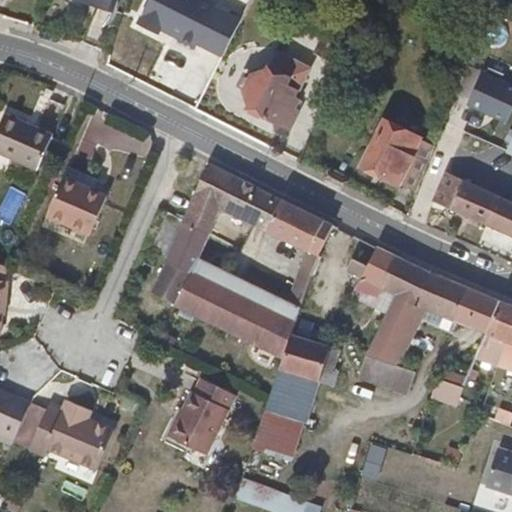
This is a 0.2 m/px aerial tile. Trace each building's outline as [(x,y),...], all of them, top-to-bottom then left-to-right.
[(104,0),(53,0),(53,5),(100,17),(104,0)] [(144,0),(137,16),(221,57),(244,10),(223,0),(144,0)] [(313,10),(294,1),(289,12),(307,22),(313,10)] [(287,108),(295,91),(300,82),(267,66),(261,77),(239,85),(234,97),(240,121),(277,139),(286,124),(283,122),(289,110),(287,108)] [(295,91),(322,104),(334,80),(307,68),(300,82),(295,91)] [(505,147),(511,130),(511,107),(504,104),(489,140),(505,147)] [(41,141),(0,124),(0,162),(26,175),(41,141)] [(365,170),(413,193),(427,161),(433,146),(385,124),(365,170)] [(258,199),(200,170),(176,230),(201,243),(214,218),(244,231),(258,199)] [(435,203),(511,237),(511,199),(506,197),(449,171),(435,203)] [(79,203),(82,198),(50,184),(35,220),(78,241),(92,209),(79,203)] [(94,203),(82,198),(79,203),(92,209),(94,203)] [(272,207),(258,199),(244,231),(259,239),(272,207)] [(307,284),(326,232),(272,207),(259,239),(301,258),(288,293),(301,301),(307,284)] [(201,243),(176,230),(160,270),(144,302),(168,313),(183,280),(201,243)] [(353,288),(370,253),(326,232),(307,284),(327,293),(334,280),(353,288)] [(373,296),(389,262),(370,253),(353,288),(373,296)] [(388,302),(402,269),(389,262),(373,296),(388,302)] [(459,332),(476,301),(452,292),(402,269),(388,302),(411,312),(459,332)] [(208,292),(183,280),(168,313),(192,325),(208,292)] [(218,338),(233,304),(214,295),(208,292),(192,325),(218,338)] [(276,367),(292,327),(301,301),(288,293),(277,321),(270,318),(269,321),(253,356),(276,367)] [(478,340),(493,308),(476,301),(459,332),(478,340)] [(383,371),(411,312),(388,302),(375,332),(368,347),(361,364),(383,371)] [(269,321),(233,304),(218,338),(253,356),(269,321)] [(492,366),(497,352),(511,315),(493,308),(478,340),(471,356),(492,366)] [(511,357),(511,315),(497,352),(511,357)] [(368,347),(375,332),(363,326),(356,342),(368,347)] [(293,346),(299,329),(292,327),(276,367),(271,381),(310,391),(322,354),(293,346)] [(455,394),(459,385),(427,375),(423,383),(429,385),(455,394)] [(230,410),(197,393),(190,406),(184,403),(163,451),(200,468),(230,410)] [(0,453),(3,455),(22,413),(9,406),(0,402),(0,453)] [(77,410),(59,404),(56,414),(39,408),(22,456),(37,463),(41,455),(88,474),(103,435),(81,426),(73,423),(77,410)] [(73,423),(81,426),(85,413),(77,410),(73,423)] [(511,483),(511,467),(503,464),(496,486),(510,490),(511,483)] [(241,480),(235,503),(270,511),(319,511),(322,501),(241,480)]
